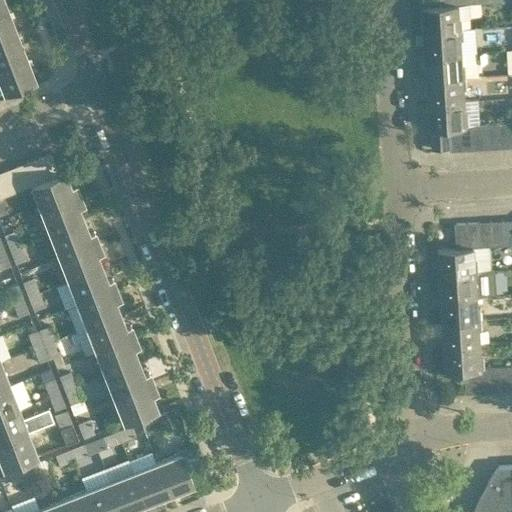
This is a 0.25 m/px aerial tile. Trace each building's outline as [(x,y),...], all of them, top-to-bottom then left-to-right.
[(425,30),(464,28),(463,17),(470,16),(469,3),(466,4),(454,4),(442,5),(441,0),(430,0),(430,1),(429,1),(429,2),(429,4),(429,6),(422,6),(422,7),(423,7),(424,15),(423,15),(423,16),(425,16),(426,30),(425,30)] [(0,10),(0,37),(16,31),(7,8),(0,10)] [(426,46),(426,54),(462,52),(461,40),(465,40),(464,28),(425,30),(425,31),(426,31),(427,45),(425,45),(425,46),(426,46)] [(0,37),(0,64),(26,55),(16,31),(0,37)] [(428,78),(428,79),(467,76),(466,65),(463,65),(462,52),(426,54),(427,63),(426,63),(426,64),(429,64),(429,78),(428,78)] [(0,64),(0,92),(3,91),(35,79),(26,55),(0,64)] [(429,94),(430,103),(465,100),(464,88),(468,87),(467,76),(428,79),(430,79),(431,93),(428,94),(429,94)] [(430,111),(430,112),(432,112),(433,126),(431,126),(431,128),(433,148),(450,147),(451,147),(449,126),(449,125),(461,124),(470,124),(470,113),(466,113),(465,100),(430,103),(430,111)] [(497,122),(485,123),(487,147),(499,147),(498,123),(497,122)] [(510,122),(498,123),(499,147),(499,148),(511,147),(510,122)] [(485,123),(473,124),(475,148),(487,147),(485,123)] [(461,124),(449,125),(449,126),(451,147),(450,147),(450,150),(451,150),(463,149),(461,124)] [(470,124),(461,124),(463,149),(475,148),(473,124),(470,124)] [(47,179),(59,174),(50,151),(38,156),(47,179)] [(27,160),(36,183),(47,179),(38,156),(27,160)] [(25,187),(32,185),(36,183),(27,160),(16,164),(25,187)] [(14,192),(25,187),(16,164),(5,169),(14,192)] [(0,189),(3,196),(14,192),(5,169),(0,170),(0,189)] [(32,185),(41,209),(80,194),(76,184),(70,186),(64,172),(59,174),(47,179),(36,183),(32,185)] [(41,209),(50,232),(83,219),(78,206),(83,204),(80,194),(41,209)] [(511,218),(503,219),(505,244),(511,243),(511,218)] [(50,232),(59,255),(98,240),(94,231),(88,233),(83,219),(50,232)] [(491,219),(479,220),(481,245),(489,245),(493,244),(491,219)] [(503,219),(491,219),(493,244),(505,244),(503,219)] [(479,220),(467,221),(469,246),(474,246),(481,245),(479,220)] [(455,222),(457,247),(469,246),(467,221),(455,222)] [(15,229),(4,234),(10,248),(20,244),(15,229)] [(59,255),(68,279),(101,266),(96,252),(102,250),(98,240),(59,255)] [(20,244),(10,248),(15,262),(26,258),(20,244)] [(439,272),(479,270),(478,259),(475,259),(474,246),(469,246),(457,247),(437,248),(437,249),(438,249),(438,257),(437,257),(437,258),(440,258),(440,272),(439,272)] [(4,250),(0,251),(0,268),(10,264),(4,250)] [(68,279),(78,302),(116,287),(112,278),(107,280),(101,266),(68,279)] [(441,287),(439,287),(439,288),(440,288),(441,296),(477,294),(496,293),(495,269),(491,269),(479,270),(439,272),(439,273),(441,273),(441,287)] [(33,277),(22,281),(28,295),(39,291),(33,277)] [(17,283),(6,287),(12,301),(23,297),(17,283)] [(78,302),(87,326),(120,313),(114,299),(120,297),(116,287),(78,302)] [(39,291),(28,295),(33,309),(44,305),(39,291)] [(442,320),(482,318),(481,307),(478,307),(477,294),(441,296),(441,305),(440,305),(440,306),(443,306),(444,320),(442,320)] [(23,297),(12,301),(18,315),(28,311),(23,297)] [(92,339),(81,343),(85,354),(87,353),(96,350),(134,335),(131,325),(125,327),(120,313),(87,326),(92,339)] [(443,336),(444,344),(480,342),(479,330),(483,329),(482,318),(442,320),(442,321),(444,321),(445,335),(442,335),(442,336),(443,336)] [(41,328),(38,329),(44,343),(55,339),(49,324),(41,328)] [(35,330),(27,333),(33,347),(44,343),(38,329),(35,330)] [(96,350),(105,373),(138,360),(132,346),(138,344),(134,335),(96,350)] [(55,339),(44,343),(49,357),(61,353),(55,339)] [(465,368),(477,367),(485,366),(484,355),(481,355),(480,342),(444,344),(444,353),(443,353),(443,354),(446,354),(447,368),(445,368),(445,369),(465,368)] [(44,343),(33,347),(38,361),(49,357),(44,343)] [(105,373),(114,396),(153,381),(149,372),(143,374),(138,360),(105,373)] [(0,386),(8,383),(0,362),(0,386)] [(511,364),(501,365),(502,390),(511,389),(511,364)] [(501,365),(489,366),(490,391),(502,390),(501,365)] [(489,366),(485,366),(477,367),(478,392),(490,391),(489,366)] [(477,367),(465,368),(466,392),(478,392),(477,367)] [(70,370),(59,375),(65,389),(76,385),(70,370)] [(54,377),(43,381),(49,395),(59,391),(54,377)] [(8,383),(0,386),(0,413),(17,407),(30,402),(21,378),(8,383)] [(153,381),(114,396),(124,421),(156,408),(151,393),(156,391),(153,381)] [(76,385),(65,389),(70,403),(81,399),(76,385)] [(59,391),(49,395),(54,409),(65,405),(59,391)] [(0,440),(27,430),(53,420),(48,407),(22,418),(17,407),(0,413),(0,440)] [(66,409),(55,414),(66,443),(78,438),(66,409)] [(150,416),(154,426),(168,420),(164,411),(150,416)] [(89,418),(78,422),(83,436),(94,432),(89,418)] [(131,424),(116,430),(121,441),(135,435),(131,424)] [(27,430),(0,440),(0,459),(3,468),(36,455),(27,430)] [(116,430),(102,435),(107,446),(121,441),(116,430)] [(83,443),(70,448),(74,458),(87,453),(83,443)] [(70,448),(56,453),(60,464),(74,458),(70,448)] [(181,452),(155,462),(167,493),(193,483),(181,452)] [(38,460),(23,466),(27,477),(42,471),(38,460)] [(155,462),(133,471),(145,502),(167,493),(155,462)] [(511,511),(511,463),(499,464),(487,481),(478,500),(472,511),(511,511)] [(23,466),(8,472),(13,482),(27,477),(23,466)] [(133,471),(109,480),(121,511),(145,502),(133,471)] [(109,480),(85,489),(93,511),(118,511),(121,511),(109,480)] [(93,511),(85,489),(62,498),(67,511),(93,511)] [(67,511),(62,498),(39,507),(41,511),(67,511)]
